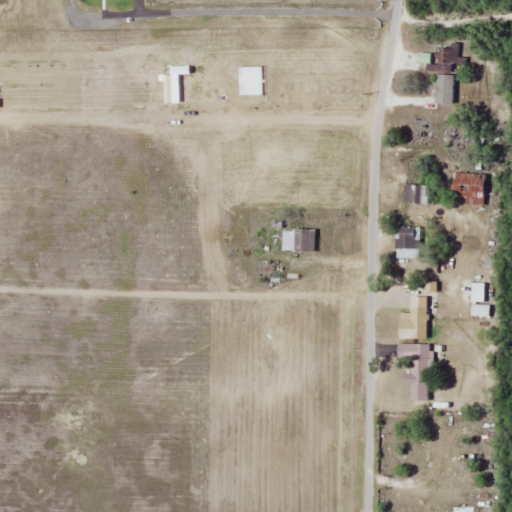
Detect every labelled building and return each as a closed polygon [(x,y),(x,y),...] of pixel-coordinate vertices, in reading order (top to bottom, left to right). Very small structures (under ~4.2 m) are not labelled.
[(433,103),(452,103),(452,65),(465,65),(465,54),(457,54),(457,47),(431,47),(431,54),(418,54),(418,62),(424,62),(424,71),(434,71),(433,103)] [(482,205),(482,173),(452,173),(452,197),(466,197),(466,205),(482,205)] [(421,203),(421,185),(403,185),(403,203),(421,203)] [(392,249),(419,249),(419,227),(392,227),(392,249)] [(284,250),(317,250),(317,229),(284,229),(284,250)] [(488,317),(488,304),(482,304),(482,283),(468,283),(468,317),(488,317)] [(410,321),(425,321),(425,297),(410,297),(410,321)] [(426,399),(427,344),(411,344),(410,399),(426,399)]
